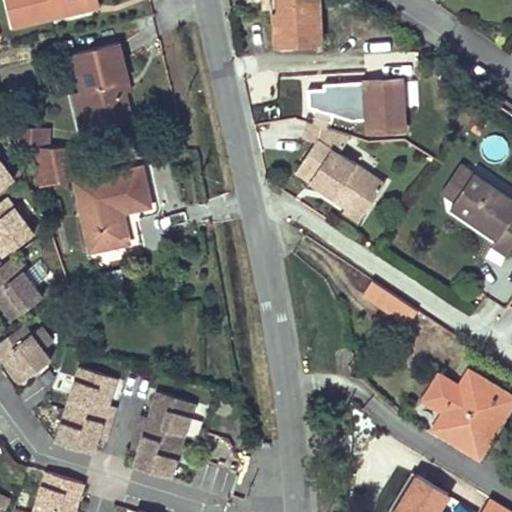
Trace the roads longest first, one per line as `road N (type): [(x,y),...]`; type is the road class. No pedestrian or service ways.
road 1 (residential): [(298,511),(273,312),(206,0)]
road 2 (residential): [(231,511),(39,447),(0,398)]
road 3 (residential): [(409,0),(511,68)]
